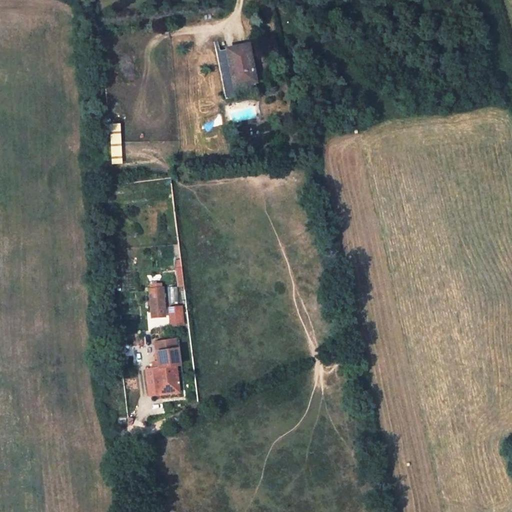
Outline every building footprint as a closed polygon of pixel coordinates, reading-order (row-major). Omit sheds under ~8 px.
[(257,93),(246,46),(214,53),(224,99),(257,93)] [(112,164),(123,163),(122,129),(110,130),(112,164)] [(147,290),(150,318),(162,316),(158,289),(147,290)] [(180,327),(179,320),(178,312),(168,313),(170,328),(180,327)] [(154,343),(155,352),(175,349),(174,340),(154,343)] [(175,349),(155,352),(158,367),(151,368),(155,395),(178,392),(175,365),(177,365),(175,349)]
